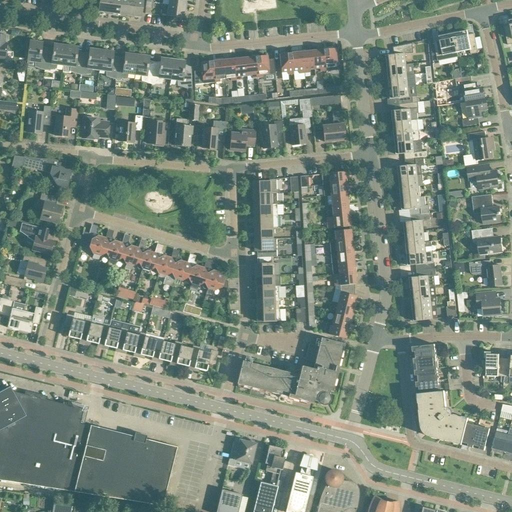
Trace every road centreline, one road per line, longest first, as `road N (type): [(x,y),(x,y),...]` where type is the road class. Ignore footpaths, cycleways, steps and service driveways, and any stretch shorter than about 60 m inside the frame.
road 1 (residential): [(511,470),(412,442),(399,340)]
road 2 (tertiary): [(222,408),(42,364)]
road 3 (residential): [(376,336),(385,299),(370,154)]
road 4 (tertiary): [(511,503),(382,470),(348,440)]
road 5 (residential): [(222,408),(243,321),(241,265),(230,253)]
road 6 (residential): [(357,34),(228,46),(197,39)]
road 7 (residential): [(42,364),(80,211)]
road 8 (residential): [(230,253),(80,211)]
road 9 (residential): [(232,168),(370,154)]
road 10 (residential): [(232,168),(94,157)]
road 11 (tertiary): [(348,440),(222,408)]
road 12 (residential): [(482,10),(357,34)]
road 13 (residential): [(197,39),(77,17)]
road 14 (residential): [(370,154),(357,34)]
